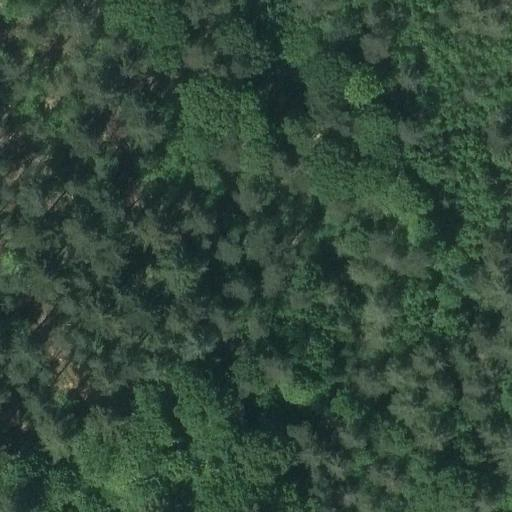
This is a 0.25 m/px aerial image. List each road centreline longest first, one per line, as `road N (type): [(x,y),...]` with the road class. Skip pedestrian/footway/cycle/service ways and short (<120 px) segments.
road 1 (track): [(177,0),(128,19),(124,31),(268,511)]
road 2 (track): [(431,0),(511,262)]
road 3 (track): [(0,463),(232,387)]
